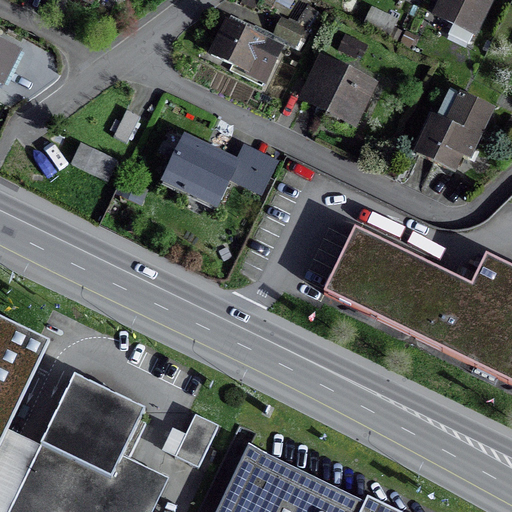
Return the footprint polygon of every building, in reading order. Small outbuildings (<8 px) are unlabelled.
[(241,0),(240,4),(255,10),(259,0),(241,0)] [(494,0),(429,0),(436,3),(430,16),(435,18),(432,26),(449,34),(446,40),(466,49),(472,35),(477,38),(494,0)] [(389,38),(398,20),(371,8),(363,26),(389,38)] [(281,17),(273,35),(298,47),(307,29),(281,17)] [(285,49),(225,19),(208,55),(231,66),(229,71),(262,87),(263,85),(266,86),(285,49)] [(399,43),(410,49),(416,36),(405,31),(399,43)] [(361,60),(368,45),(345,35),(338,50),(361,60)] [(0,86),(3,88),(22,50),(0,39),(0,86)] [(319,56),(297,102),(357,131),(379,84),(319,56)] [(431,115),(412,156),(455,176),(463,158),(474,164),(480,152),(477,150),(496,110),(458,92),(457,94),(450,90),(437,117),(431,115)] [(114,138),(125,144),(139,117),(128,111),(114,138)] [(262,199),(280,161),(244,144),(236,160),(183,135),(160,184),(218,211),(231,184),(262,199)] [(118,162),(80,144),(70,165),(108,183),(118,162)] [(326,290),(323,296),(511,386),(511,270),(485,257),(477,274),(460,266),(454,278),(355,230),(351,238),(346,248),(341,259),(336,269),(331,280),(326,290)] [(8,432),(50,345),(0,320),(0,511),(8,511),(40,447),(27,441),(8,432)] [(105,511),(130,461),(147,425),(141,422),(146,412),(107,394),(73,378),(40,447),(8,511),(105,511)] [(172,430),(161,453),(199,471),(219,428),(195,417),(186,436),(172,430)] [(404,511),(368,494),(365,500),(249,444),(215,511),(404,511)] [(154,511),(169,480),(130,461),(105,511),(154,511)]
